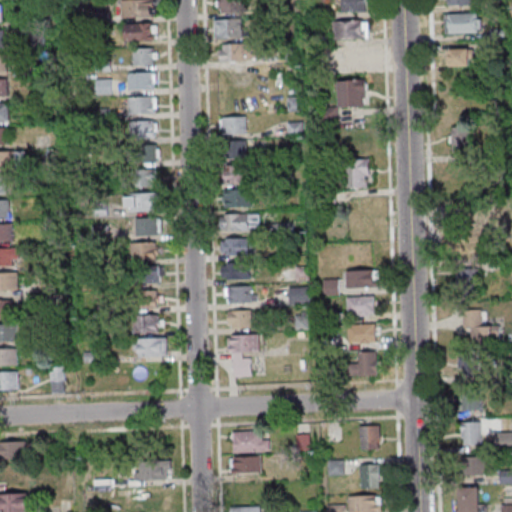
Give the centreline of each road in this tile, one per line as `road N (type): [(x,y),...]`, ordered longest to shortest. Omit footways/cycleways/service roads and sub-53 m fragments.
road 1 (residential): [(205,511),(189,0)]
road 2 (residential): [(415,398),(0,416)]
road 3 (tertiary): [(415,398),(403,0)]
